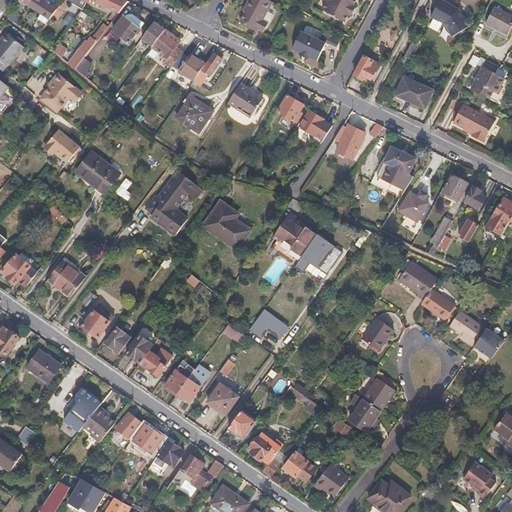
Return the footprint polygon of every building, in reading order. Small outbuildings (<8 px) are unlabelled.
[(51,17),(57,10),(42,0),(32,0),(28,7),(49,20),(51,17)] [(63,0),(57,10),(51,17),(56,20),(69,3),(64,0),(63,0)] [(128,2),(123,0),(90,0),(90,1),(119,14),(128,2)] [(248,2),(242,12),(236,24),(252,33),(254,30),(259,33),(264,24),(259,20),(269,1),(266,0),(244,0),(245,0),(248,2)] [(239,11),(242,12),(248,2),(245,0),(239,11)] [(348,16),(353,7),(356,0),(328,0),(322,12),(344,24),(348,16)] [(459,9),(441,0),(440,0),(431,17),(445,24),(453,37),(470,25),(459,9)] [(467,0),(483,8),(487,0),(467,0)] [(511,16),(494,7),(486,23),(508,35),(511,25),(511,16)] [(18,24),(22,18),(10,10),(6,15),(18,24)] [(122,39),(129,44),(139,30),(138,30),(143,23),(135,17),(128,17),(126,20),(125,19),(114,32),(122,39)] [(88,43),(93,47),(108,28),(103,24),(88,43)] [(143,40),(153,47),(165,32),(154,24),(142,39),(143,40)] [(293,47),(301,51),(300,53),(309,58),(310,56),(318,61),(327,43),(302,30),(293,47)] [(172,67),(182,54),(175,48),(179,42),(165,31),(165,32),(153,47),(152,48),(166,58),(163,62),(172,68),(172,67)] [(5,34),(1,40),(3,41),(0,44),(0,70),(1,71),(6,65),(7,66),(22,46),(5,34)] [(125,48),(129,44),(122,39),(119,43),(125,48)] [(419,43),(411,39),(403,55),(407,57),(411,59),(419,43)] [(152,48),(153,47),(143,40),(141,43),(151,50),(152,48)] [(68,63),(75,69),(83,59),(93,47),(88,43),(86,41),(68,63)] [(55,52),(64,60),(67,56),(61,52),(63,49),(59,46),(55,52)] [(195,81),(202,86),(207,78),(204,75),(206,73),(209,76),(224,55),(217,51),(204,70),(203,70),(195,81)] [(403,55),(399,53),(395,62),(402,66),(407,57),(403,55)] [(189,59),(182,54),(172,67),(194,82),(195,81),(203,70),(205,67),(191,57),(189,59)] [(379,65),(365,57),(354,76),(363,80),(365,77),(371,80),(379,65)] [(91,65),(83,59),(75,69),(85,77),(90,73),(87,70),(91,65)] [(493,91),(496,93),(504,79),(483,68),(471,89),(489,99),(493,91)] [(57,73),(51,80),(52,82),(48,88),(43,94),(62,109),(70,98),(73,100),(80,91),(57,73)] [(395,95),(403,99),(412,81),(404,77),(395,95)] [(0,100),(9,88),(0,81),(0,100)] [(412,81),(403,99),(425,109),(434,91),(412,81)] [(252,96),(254,94),(242,85),(240,88),(252,96)] [(264,101),(254,94),(252,96),(240,88),(228,105),(250,120),(264,101)] [(80,91),(73,100),(75,102),(83,92),(80,91)] [(57,114),(62,109),(43,94),(38,100),(53,111),(57,114)] [(287,97),(278,112),(297,123),(302,114),(299,113),(303,106),(287,97)] [(191,98),(178,118),(199,132),(212,112),(191,98)] [(464,104),(454,124),(470,132),(472,130),(476,132),(473,138),(485,144),(497,121),(464,104)] [(310,142),(311,142),(324,122),(323,121),(324,120),(309,112),(298,130),(312,139),(310,142)] [(311,142),(319,147),(332,127),(324,122),(311,142)] [(369,134),(375,139),(383,127),(376,123),(369,134)] [(343,126),(334,140),(341,143),(336,152),(353,160),(366,134),(349,125),(348,128),(343,126)] [(112,127),(106,136),(110,138),(116,130),(112,127)] [(58,150),(61,152),(71,140),(59,130),(46,144),(56,152),(58,150)] [(81,148),(71,140),(61,152),(62,153),(70,160),(81,148)] [(198,149),(203,152),(207,146),(202,143),(198,149)] [(400,198),(414,177),(409,174),(416,160),(392,148),(385,163),(382,162),(371,184),(400,198)] [(110,165),(92,152),(77,172),(95,186),(94,187),(104,194),(119,174),(109,167),(110,165)] [(247,161),(242,170),(245,172),(251,163),(247,161)] [(150,218),(173,235),(188,216),(176,207),(187,192),(195,199),(203,189),(179,172),(159,198),(156,196),(146,210),(153,215),(150,218)] [(17,186),(22,180),(14,173),(9,179),(17,186)] [(446,193),(457,199),(458,200),(467,183),(453,176),(444,192),(446,193)] [(473,186),(464,201),(479,209),(486,197),(480,194),(481,191),(473,186)] [(40,192),(37,195),(43,201),(46,197),(40,192)] [(399,211),(416,221),(428,204),(411,193),(399,211)] [(455,203),(457,199),(446,193),(443,197),(455,203)] [(508,225),(510,221),(511,217),(511,202),(505,198),(485,229),(499,238),(508,225)] [(221,202),(205,226),(237,249),(250,230),(235,219),(238,214),(221,202)] [(63,224),(68,220),(53,203),(49,209),(63,224)] [(337,211),(346,215),(349,208),(340,204),(337,211)] [(318,234),(319,233),(308,225),(306,227),(302,224),(303,222),(302,218),(292,211),(274,236),(281,240),(285,239),(295,245),(292,248),(303,255),(318,234)] [(439,247),(446,234),(453,221),(445,217),(431,242),(439,247)] [(460,236),(470,242),(479,226),(469,220),(460,236)] [(318,234),(303,255),(296,266),(305,273),(312,263),(329,274),(344,252),(318,234)] [(446,234),(439,247),(445,250),(452,237),(446,234)] [(91,256),(99,262),(111,245),(104,239),(91,256)] [(25,289),(32,280),(24,273),(30,266),(28,265),(33,260),(23,251),(19,256),(17,255),(4,270),(8,274),(6,276),(15,284),(17,281),(25,289)] [(48,280),(71,298),(87,277),(63,259),(48,280)] [(166,259),(161,265),(166,269),(171,262),(166,259)] [(425,300),(433,287),(438,279),(411,262),(399,280),(420,293),(418,296),(425,300)] [(199,280),(192,275),(187,281),(194,286),(199,280)] [(261,287),(256,283),(251,289),(257,293),(261,287)] [(457,303),(433,287),(425,300),(421,305),(446,321),(457,303)] [(82,302),(89,307),(97,296),(91,291),(82,302)] [(223,299),(221,302),(225,305),(233,294),(228,291),(223,299)] [(275,296),(271,302),(282,309),(289,299),(278,292),(275,296)] [(290,327),(265,310),(251,330),(263,339),(269,331),(281,339),(290,327)] [(94,311),(83,327),(98,337),(109,322),(94,311)] [(481,326),(464,315),(456,328),(464,334),(462,337),(471,342),(481,326)] [(378,318),(364,339),(381,350),(394,328),(378,318)] [(239,343),(245,335),(229,323),(224,331),(239,343)] [(0,330),(0,350),(7,356),(20,339),(3,327),(0,330)] [(118,328),(106,343),(119,353),(130,338),(118,328)] [(476,347),(493,359),(505,341),(488,330),(476,347)] [(127,353),(140,363),(149,350),(153,345),(140,335),(127,353)] [(158,338),(153,345),(157,348),(161,342),(162,341),(158,338)] [(149,350),(140,363),(159,376),(166,367),(158,361),(160,358),(149,350)] [(40,351),(28,369),(50,384),(62,366),(40,351)] [(236,365),(230,360),(221,372),(227,377),(236,365)] [(166,385),(178,393),(196,369),(189,364),(186,368),(181,364),(166,385)] [(196,369),(178,393),(190,402),(211,372),(200,364),(196,369)] [(364,399),(381,411),(395,391),(378,379),(364,399)] [(294,380),(287,391),(302,400),(305,395),(309,390),(294,380)] [(221,384),(208,401),(226,414),(238,397),(221,384)] [(61,419),(80,434),(103,405),(79,386),(71,396),(77,400),(61,419)] [(302,400),(307,404),(312,399),(307,396),(305,395),(302,400)] [(34,398),(30,404),(41,411),(44,405),(34,398)] [(325,408),(312,399),(307,404),(305,408),(317,418),(325,408)] [(381,411),(364,399),(350,420),(367,432),(381,411)] [(90,437),(100,444),(116,424),(99,410),(84,429),(92,435),(90,437)] [(508,437),(506,440),(511,444),(511,413),(507,410),(495,427),(502,433),(508,437)] [(241,412),(230,427),(238,433),(239,432),(243,435),(254,421),(241,412)] [(129,414),(117,429),(130,439),(142,425),(129,414)] [(348,436),(354,429),(340,419),(336,424),(334,426),(348,436)] [(164,439),(146,426),(135,442),(153,454),(164,439)] [(271,477),(282,464),(274,458),(285,444),(277,438),(274,442),(263,433),(260,437),(259,436),(249,448),(252,451),(251,452),(261,460),(262,458),(269,464),(263,471),(271,477)] [(0,437),(0,467),(3,470),(5,469),(7,468),(11,471),(24,453),(1,436),(0,437)] [(170,439),(158,457),(174,468),(185,452),(176,446),(175,443),(170,439)] [(296,453),(303,458),(306,454),(299,449),(296,453)] [(303,458),(296,453),(285,468),(297,477),(298,475),(306,481),(315,468),(303,458)] [(181,469),(170,485),(179,491),(186,481),(203,493),(212,480),(201,472),(205,465),(193,457),(183,471),(181,469)] [(224,467),(216,462),(210,472),(217,477),(224,467)] [(480,492),(478,494),(485,499),(496,483),(490,479),(493,474),(476,462),(463,480),(473,487),(480,492)] [(332,489),(338,493),(349,478),(331,464),(314,486),(320,489),(324,489),(330,493),(332,489)] [(66,475),(40,511),(55,511),(65,498),(82,508),(83,506),(92,511),(94,511),(96,510),(106,495),(94,488),(86,483),(73,477),(66,475)] [(442,486),(446,489),(450,483),(446,480),(442,486)] [(375,504),(384,511),(397,511),(410,496),(393,482),(389,486),(383,481),(370,498),(376,503),(375,504)] [(440,488),(437,493),(441,496),(446,489),(442,486),(440,488)] [(429,487),(423,494),(430,500),(436,492),(429,487)] [(209,509),(214,511),(243,511),(249,505),(224,488),(209,509)] [(106,511),(128,511),(131,508),(125,505),(115,500),(106,511)] [(511,511),(511,505),(509,503),(501,511),(511,511)]
